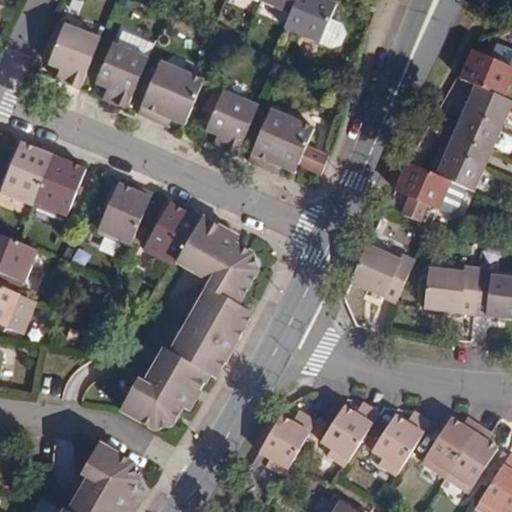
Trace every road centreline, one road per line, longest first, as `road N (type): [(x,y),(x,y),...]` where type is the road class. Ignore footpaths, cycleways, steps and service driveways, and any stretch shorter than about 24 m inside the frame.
road 1 (residential): [(329,234),(0,96)]
road 2 (residential): [(279,340),(426,383),(511,392)]
road 3 (tertiary): [(329,234),(415,36)]
road 4 (residential): [(0,414),(112,429),(200,478)]
road 5 (tertiary): [(200,478),(279,340)]
